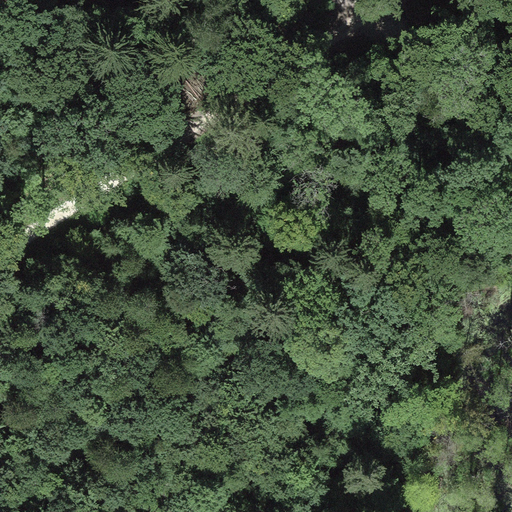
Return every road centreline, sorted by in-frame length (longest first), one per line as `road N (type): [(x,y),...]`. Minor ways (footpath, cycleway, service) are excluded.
road 1 (track): [(366,22),(0,260)]
road 2 (track): [(366,22),(511,130)]
